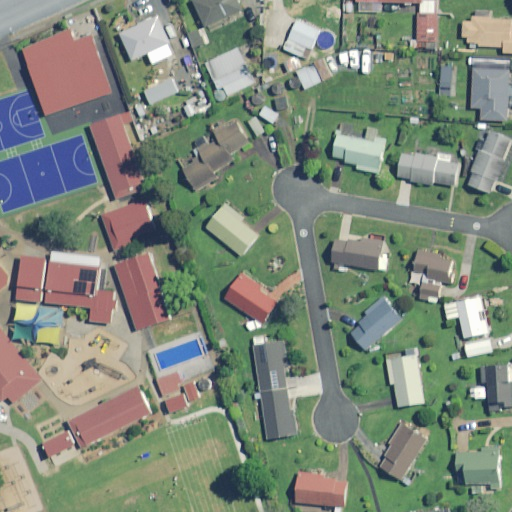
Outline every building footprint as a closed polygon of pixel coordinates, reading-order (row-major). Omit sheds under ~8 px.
[(239,0),(194,0),(205,25),(244,9),(239,0)] [(439,12),(420,11),(419,39),(438,40),(439,12)] [(159,14),(121,32),(134,58),(171,41),(159,14)] [(473,20),(465,20),(465,35),(470,35),(469,41),(481,42),(481,44),(504,45),(504,51),(511,51),(511,16),(473,15),(473,20)] [(299,18),(290,38),(312,48),(321,28),(299,18)] [(72,27),(25,48),(48,114),(114,92),(94,33),(76,38),(72,27)] [(205,42),(200,28),(189,32),(194,46),(205,42)] [(239,46),(207,62),(219,87),(224,85),(229,94),(256,81),(239,46)] [(372,65),(372,52),(350,52),(350,64),(372,65)] [(297,71),(306,88),(324,79),(315,62),(297,71)] [(452,65),(443,65),(442,95),(451,95),(452,65)] [(509,119),(511,69),(475,67),(474,106),(484,107),(483,118),(509,119)] [(173,77),(146,90),(152,103),(179,91),(173,77)] [(286,95),(276,98),(279,109),(289,107),(286,95)] [(279,116),(266,107),(260,115),(274,124),(279,116)] [(130,110),(121,113),(125,123),(133,120),(130,110)] [(121,113),(91,123),(118,199),(148,188),(125,123),(121,113)] [(183,166),(197,189),(218,176),(215,171),(235,159),(231,154),(251,141),(236,117),(214,130),(219,138),(201,150),(203,154),(183,166)] [(265,132),(256,117),(249,122),(257,136),(265,132)] [(475,170),(470,183),(492,192),(497,179),(499,180),(507,159),(504,158),(511,138),(511,137),(492,130),(483,150),(482,149),(474,169),(475,170)] [(339,134),(335,155),(347,157),(346,161),(359,164),(359,167),(380,171),(387,138),(376,136),(375,141),(339,134)] [(417,155),(404,153),(400,175),(412,177),(412,180),(434,184),(435,180),(456,185),(460,163),(439,159),(439,157),(417,152),(417,155)] [(146,198),(102,214),(115,249),(132,243),(130,236),(156,227),(146,198)] [(225,202),(207,225),(244,254),(259,235),(242,220),(244,217),(225,202)] [(337,239),(333,261),(381,269),(386,240),(364,236),(363,241),(351,239),(351,241),(337,239)] [(442,253),(420,249),(416,271),(430,273),(429,279),(453,282),(455,272),(452,271),(454,260),(441,258),(442,253)] [(47,256),(23,253),(17,298),(42,301),(47,256)] [(148,253),(116,264),(139,330),(171,319),(148,253)] [(101,264),(52,258),(47,301),(92,306),(91,320),(111,322),(113,308),(117,309),(118,299),(115,299),(116,291),(98,288),(101,264)] [(0,289),(14,278),(0,261),(0,289)] [(263,285),(243,272),(226,297),(265,322),(279,301),(260,289),(263,285)] [(443,284),(424,281),(422,297),(430,299),(430,295),(441,297),(443,284)] [(353,332),(368,349),(404,318),(385,296),(367,312),(369,314),(361,320),(363,323),(353,332)] [(482,296),(447,304),(450,318),(463,315),(468,337),(490,332),(488,320),(484,321),(481,310),(485,309),(482,296)] [(85,319),(65,318),(64,337),(84,338),(85,319)] [(0,396),(2,399),(7,395),(14,403),(43,380),(0,327),(0,396)] [(284,339),(255,344),(271,439),(300,434),(296,409),(293,409),(286,366),(289,365),(284,339)] [(491,339),(468,345),(470,356),(494,351),(491,339)] [(426,402),(418,354),(388,359),(392,384),(396,383),(400,406),(426,402)] [(511,364),(482,366),(483,382),(490,381),(491,410),(502,410),(502,406),(511,405),(511,364)] [(180,370),(158,378),(164,396),(181,390),(178,384),(184,382),(180,370)] [(209,376),(197,380),(202,391),(213,387),(209,376)] [(201,397),(195,381),(185,385),(191,401),(201,397)] [(69,420),(82,447),(153,412),(140,385),(69,420)] [(185,392),(166,399),(171,413),(190,406),(185,392)] [(381,467),(403,480),(429,438),(403,423),(390,443),(395,445),(381,467)] [(69,430),(44,443),(51,457),(76,445),(69,430)] [(477,452),(458,453),(459,482),(468,481),(468,483),(492,482),(493,488),(502,487),(501,447),(476,448),(477,452)] [(300,471),(297,502),(346,507),(349,481),(337,480),(337,479),(325,478),(326,474),(300,471)]
